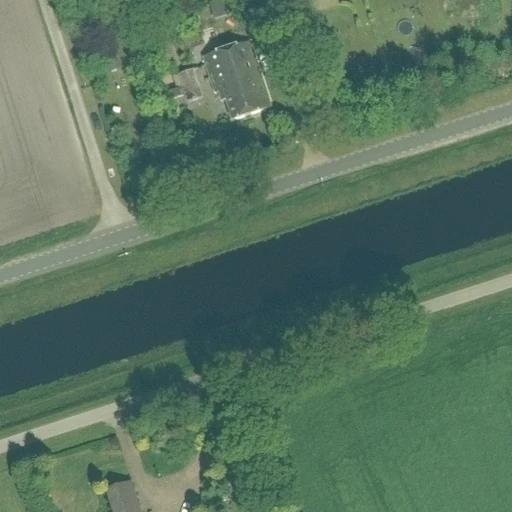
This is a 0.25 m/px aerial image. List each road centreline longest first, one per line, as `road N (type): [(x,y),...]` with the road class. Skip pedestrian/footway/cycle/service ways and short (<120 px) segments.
road 1 (unclassified): [(0,448),(511,282)]
road 2 (tertiary): [(117,238),(511,110)]
road 3 (unclassified): [(117,238),(42,0)]
road 4 (tertiary): [(0,275),(117,238)]
